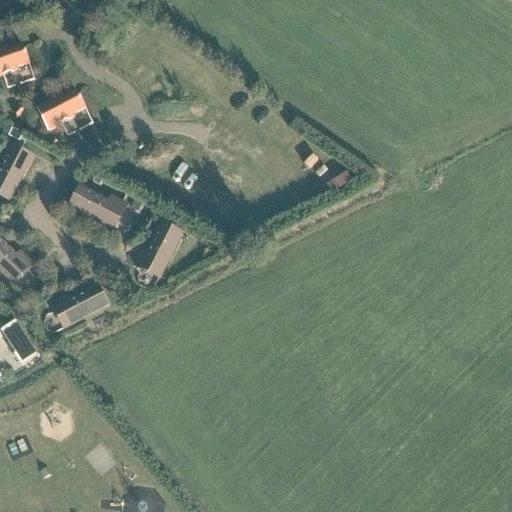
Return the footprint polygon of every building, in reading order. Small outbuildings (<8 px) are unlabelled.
[(30,66),(24,50),(11,54),(10,50),(0,53),(0,79),(18,73),(17,71),(30,66)] [(64,98),(37,112),(48,134),(75,120),(74,117),(86,111),(78,95),(66,102),(64,98)] [(13,132),(9,139),(20,144),(24,137),(13,132)] [(0,194),(3,193),(12,198),(33,158),(13,148),(0,172),(0,194)] [(96,180),(94,184),(101,188),(103,184),(96,180)] [(121,218),(127,206),(112,199),(110,205),(79,189),(69,209),(109,229),(114,220),(121,218)] [(153,271),(162,275),(183,235),(163,225),(147,255),(142,253),(135,267),(146,273),(153,271)] [(0,242),(0,273),(10,283),(17,275),(24,275),(33,266),(22,255),(18,259),(0,242)] [(109,307),(99,287),(69,303),(66,298),(52,305),(58,316),(65,319),(70,328),(109,307)] [(23,372),(40,361),(17,324),(2,334),(17,358),(15,359),(23,372)]
